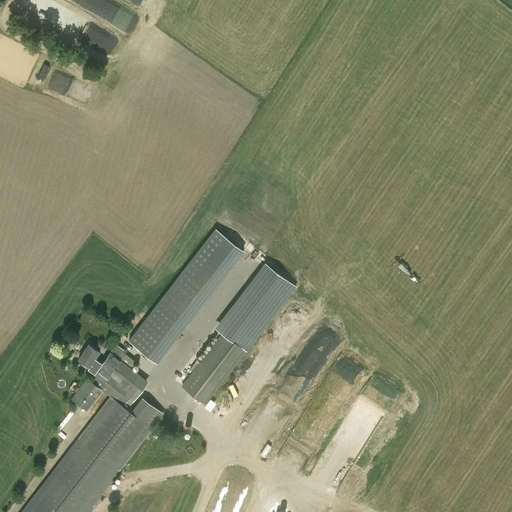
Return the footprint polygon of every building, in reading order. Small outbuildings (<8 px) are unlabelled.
[(163,355),(191,319),(241,254),(213,231),(128,340),(157,363),(163,355)] [(222,332),(223,333),(246,350),(295,286),(265,265),(215,327),(222,332)] [(222,332),(183,383),(181,386),(206,405),(247,351),(246,350),(223,333),(222,332)] [(78,439),(56,466),(20,511),(86,511),(97,498),(152,428),(124,406),(127,401),(145,379),(131,367),(135,361),(122,351),(123,350),(116,344),(110,352),(111,352),(102,363),(95,358),(100,351),(89,343),(78,359),(84,362),(82,365),(94,372),(93,375),(95,377),(92,381),(87,378),(71,399),(91,414),(106,393),(111,396),(78,439)] [(158,502),(160,507),(164,510),(167,511),(179,511),(183,511),(186,507),(189,503),(190,498),(189,493),(188,489),(185,485),(181,483),(176,481),(172,481),(167,482),(163,485),(160,488),(158,493),(157,497),(158,502)]
